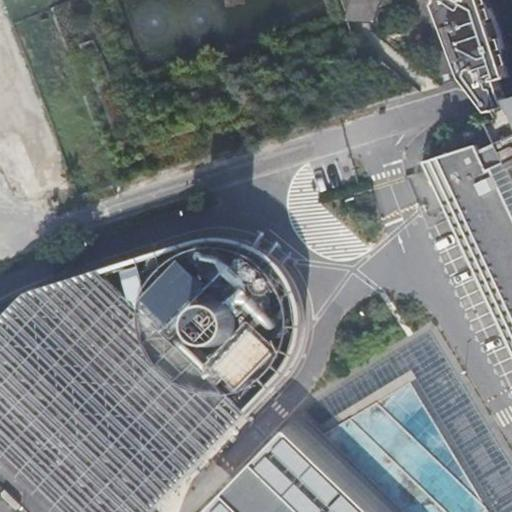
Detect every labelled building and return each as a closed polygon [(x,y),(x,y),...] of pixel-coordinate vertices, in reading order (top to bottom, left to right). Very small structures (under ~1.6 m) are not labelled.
[(348,0),(347,22),(375,22),(381,0),(348,0)] [(436,0),(465,77),(507,64),(485,0),(436,0)] [(465,77),(474,88),(501,79),(501,78),(511,75),(507,64),(465,77)] [(483,100),(492,111),(502,108),(510,106),(506,93),(501,79),(474,88),(483,100)] [(506,117),(496,122),(504,139),(511,155),(511,104),(510,106),(502,108),(506,117)] [(511,155),(504,139),(480,150),(478,144),(423,162),(437,195),(444,192),(511,334),(511,155)] [(40,193),(67,188),(60,152),(33,157),(40,193)] [(0,456),(57,511),(149,511),(243,415),(279,384),(288,372),(295,359),(299,344),(301,326),(300,310),(295,294),(287,278),(275,263),(260,252),(243,244),(226,240),(210,239),(192,242),(96,265),(35,296),(0,331),(0,456)] [(347,511),(243,415),(149,511),(347,511)]
